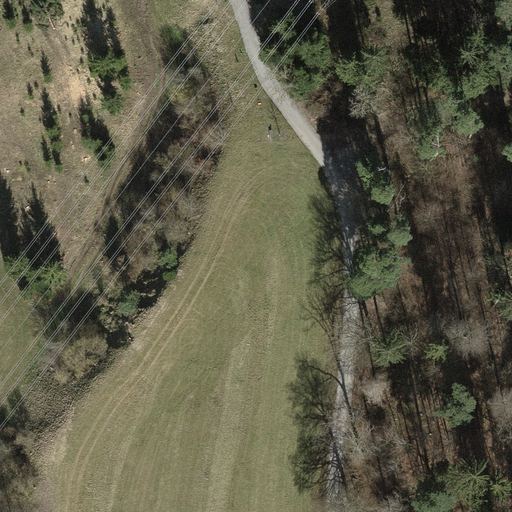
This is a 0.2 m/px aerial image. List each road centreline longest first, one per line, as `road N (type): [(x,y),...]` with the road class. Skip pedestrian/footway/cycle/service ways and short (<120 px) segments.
road 1 (track): [(334,511),(353,282),(349,228),(336,168),(269,82),(238,0)]
road 2 (track): [(336,168),(409,118),(511,98)]
